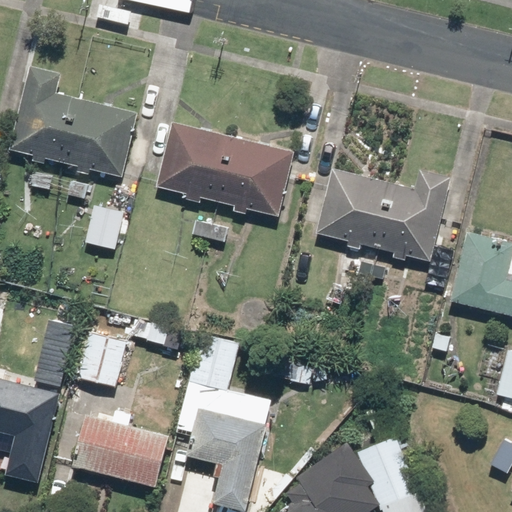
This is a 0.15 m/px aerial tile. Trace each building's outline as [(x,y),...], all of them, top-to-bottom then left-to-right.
[(36,62),(16,145),(127,172),(143,108),(62,89),(66,69),(36,62)] [(300,147),(177,118),(162,182),(284,212),(300,147)] [(420,185),(338,165),(322,230),(435,257),(456,173),(424,166),(420,185)] [(128,209),(97,201),(88,238),(120,246),(128,209)] [(235,225),(198,215),(193,232),(231,242),(235,225)] [(511,236),(472,227),(456,296),(511,310),(511,236)] [(393,264),(361,257),(358,270),(389,277),(393,264)] [(0,286),(0,327),(3,328),(13,289),(0,286)] [(460,331),(436,325),(431,349),(455,354),(460,331)] [(93,330),(83,373),(120,382),(130,338),(93,330)] [(206,330),(194,377),(233,386),(244,339),(206,330)] [(511,346),(511,347),(501,391),(511,393),(511,346)] [(430,361),(407,356),(402,379),(425,384),(430,361)] [(11,471),(44,479),(66,388),(0,372),(0,426),(20,432),(11,471)] [(391,401),(370,409),(382,439),(403,431),(391,401)] [(272,420),(204,403),(193,451),(228,460),(219,497),(251,505),(272,420)] [(175,431),(91,411),(79,462),(163,481),(175,431)] [(432,511),(401,434),(368,447),(393,511),(432,511)] [(368,511),(386,500),(373,482),(379,478),(351,439),(303,473),(307,479),(293,489),(299,497),(277,511),(368,511)]
